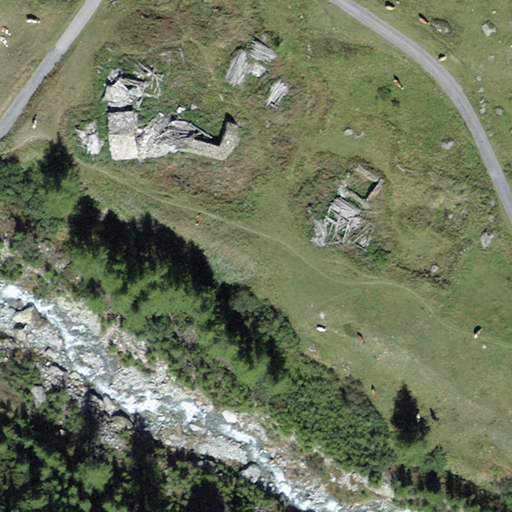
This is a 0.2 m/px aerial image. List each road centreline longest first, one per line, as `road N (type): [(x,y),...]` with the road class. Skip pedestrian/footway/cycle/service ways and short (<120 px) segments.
road 1 (unclassified): [(334,0),(413,56),(459,102),(511,217)]
road 2 (unclassified): [(0,133),(97,0)]
